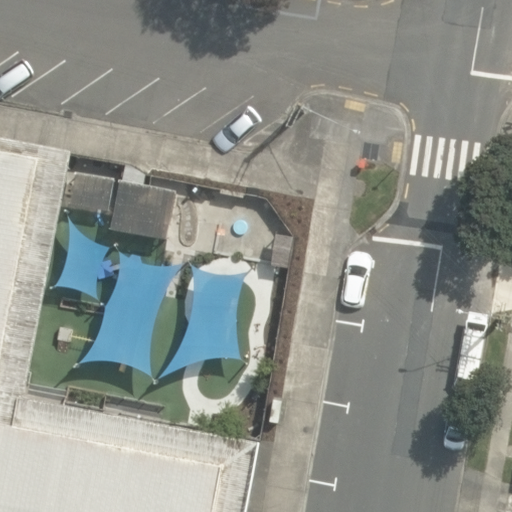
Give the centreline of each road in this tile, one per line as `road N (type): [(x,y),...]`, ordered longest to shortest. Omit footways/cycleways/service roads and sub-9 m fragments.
road 1 (unclassified): [(393,511),(466,68)]
road 2 (residential): [(466,68),(92,0)]
